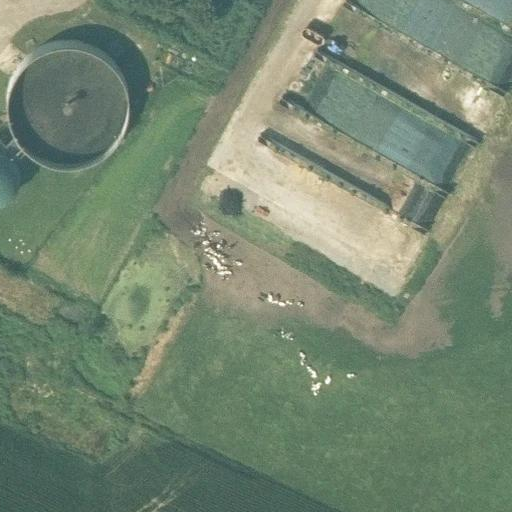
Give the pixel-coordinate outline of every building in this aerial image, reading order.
[(163,62),(171,42),(130,25),(121,46),(163,62)] [(117,41),(32,46),(34,66),(14,68),(17,121),(44,120),(47,160),(95,157),(94,137),(123,136),(117,41)] [(309,113),(446,182),(470,134),(333,65),(309,113)] [(0,149),(0,201),(26,177),(0,149)] [(359,202),(345,233),(401,259),(415,228),(359,202)]
